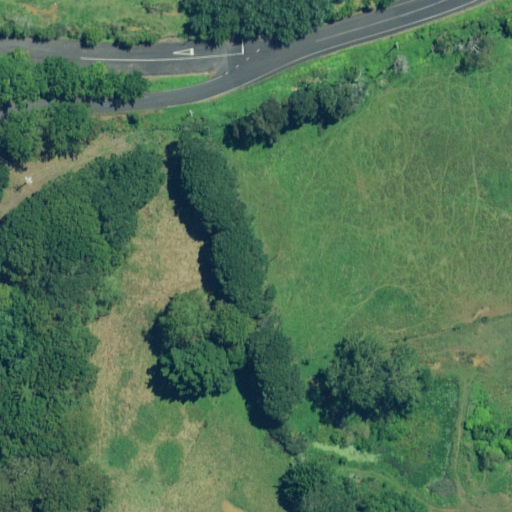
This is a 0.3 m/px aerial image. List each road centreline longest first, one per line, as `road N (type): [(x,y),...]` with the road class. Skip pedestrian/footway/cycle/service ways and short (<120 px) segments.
road 1 (unclassified): [(0,121),(45,107),(178,97),(267,59)]
road 2 (unclassified): [(0,48),(96,58),(267,59)]
road 3 (unclassified): [(267,59),(443,0)]
